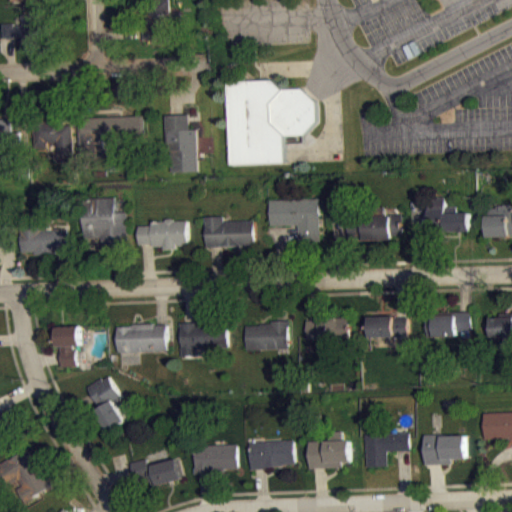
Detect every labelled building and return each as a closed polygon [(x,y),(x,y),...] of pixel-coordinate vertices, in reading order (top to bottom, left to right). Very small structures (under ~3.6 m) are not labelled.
[(145,39),(173,37),(173,24),(184,23),(183,11),(172,12),(171,0),(149,0),(150,13),(148,13),(149,27),(144,27),(144,34),(145,39)] [(3,23),(16,23),(16,24),(23,24),(23,14),(41,13),(41,24),(49,24),(49,36),(36,36),(36,44),(27,44),(27,37),(24,37),(24,36),(15,36),(15,38),(10,38),(4,38),(3,23)] [(275,80),(231,82),(234,163),(288,160),(287,134),(306,133),(318,119),(317,101),(304,87),(285,89),(275,80)] [(173,172),(172,150),(168,151),(167,114),(176,114),(189,114),(190,129),(197,128),(199,171),(173,172)] [(79,117),(81,157),(108,157),(124,152),(124,135),(146,135),(145,115),(87,117),(79,117)] [(0,118),(0,144),(3,144),(3,140),(21,140),(21,131),(12,131),(12,118),(0,118)] [(58,140),(58,155),(74,154),(73,123),(67,124),(65,124),(65,120),(35,121),(36,147),(49,146),(49,141),(58,140)] [(19,162),(24,161),(29,161),(30,177),(20,178),(19,162)] [(86,237),(101,236),(102,238),(103,251),(121,251),(129,251),(128,211),(117,211),(117,196),(85,197),(86,237)] [(273,224),(300,223),(300,231),(300,240),(322,239),(321,197),(272,198),(273,224)] [(445,198),(446,207),(458,207),(458,213),(470,213),(471,231),(459,232),(459,230),(446,230),(446,228),(430,228),(430,216),(429,198),(445,198)] [(489,236),(510,236),(510,234),(511,234),(511,204),(504,204),(504,205),(500,205),(500,206),(497,206),(497,208),(491,208),(491,215),(488,216),(489,236)] [(403,214),(365,216),(365,218),(349,218),(350,228),(350,239),(364,239),(364,241),(393,240),(393,235),(404,234),(403,214)] [(206,216),(207,230),(208,230),(208,247),(217,246),(257,245),(256,220),(225,221),(225,215),(206,216)] [(141,244),(148,244),(154,244),(154,246),(166,246),(166,249),(178,249),(178,245),(191,245),(190,220),(176,221),(176,219),(173,218),(170,218),(167,219),(167,221),(153,221),(153,226),(140,226),(141,244)] [(23,250),(35,250),(36,254),(57,253),(57,249),(62,249),(70,248),(69,227),(43,228),(43,222),(22,223),(23,250)] [(473,329),(472,311),(465,312),(447,313),(447,315),(428,316),(429,337),(458,336),(458,330),(473,329)] [(491,316),(501,316),(501,312),(511,311),(511,335),(492,336),(491,316)] [(371,337),(409,336),(409,317),(401,317),(395,318),(395,316),(370,317),(371,337)] [(308,321),(308,339),(321,338),(322,343),(340,342),(340,337),(351,337),(350,317),(320,317),(320,320),(314,320),(308,321)] [(182,322),(183,355),(198,355),(198,347),(230,346),(229,320),(190,322),(182,322)] [(247,326),(261,325),(261,324),(273,323),(273,321),(282,320),(290,320),(291,326),(289,326),(290,347),(248,349),(247,326)] [(118,326),(119,351),(169,350),(168,325),(161,325),(155,325),(155,323),(133,324),(133,325),(118,326)] [(58,325),(58,344),(63,344),(63,357),(63,365),(79,365),(79,348),(75,348),(75,345),(82,345),(82,325),(58,325)] [(88,387),(94,397),(98,404),(101,403),(103,407),(97,410),(110,432),(127,421),(115,401),(123,397),(110,376),(104,380),(102,378),(88,387)] [(0,404),(13,429),(11,430),(16,440),(0,448),(0,404)] [(511,410),(485,411),(486,438),(511,437),(511,410)] [(367,433),(368,466),(389,465),(389,450),(403,450),(412,449),(411,431),(367,433)] [(425,434),(426,464),(434,464),(453,464),(453,459),(468,459),(467,435),(444,436),(444,434),(425,434)] [(252,442),(253,469),(261,469),(268,468),(268,467),(285,466),(285,464),(297,463),(296,439),(252,442)] [(311,441),(312,468),(320,468),(344,467),(344,463),(352,463),(351,439),(311,441)] [(196,473),(205,473),(216,472),(216,468),(240,467),(239,443),(197,444),(198,466),(196,466),(196,473)] [(0,467),(0,463),(11,457),(12,458),(28,447),(47,475),(53,484),(41,491),(43,494),(26,505),(0,467)] [(132,463),(148,458),(149,463),(155,461),(155,464),(179,458),(184,479),(153,487),(149,474),(136,477),(134,472),(132,463)]
